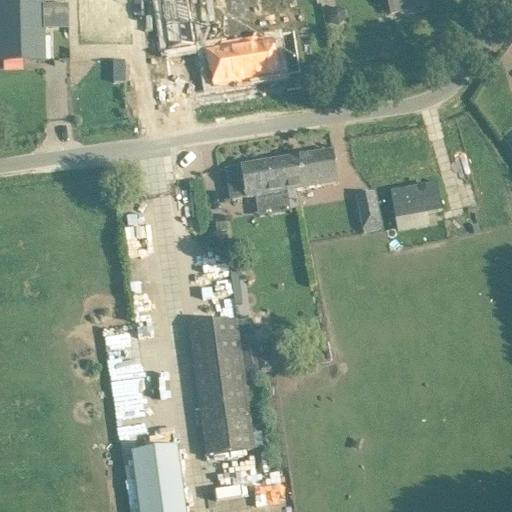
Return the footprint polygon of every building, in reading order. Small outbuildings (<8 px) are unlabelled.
[(0,0),(0,62),(45,61),(45,41),(43,0),(0,0)] [(187,0),(162,0),(163,0),(161,1),(169,52),(195,48),(187,0)] [(423,7),(421,0),(387,0),(390,15),(423,7)] [(228,49),(206,53),(211,88),(249,83),(249,81),(279,76),(274,42),(254,45),(253,40),(227,44),(228,49)] [(180,73),(165,74),(166,88),(181,87),(180,73)] [(333,152),(228,170),(234,202),(255,198),(258,218),(291,213),(290,211),(299,209),(296,191),(339,184),(333,152)] [(355,196),(359,216),(379,212),(375,192),(355,196)] [(379,212),(359,216),(363,231),(382,227),(379,212)] [(195,376),(198,396),(207,458),(254,451),(237,322),(195,328),(201,376),(195,376)] [(144,511),(191,511),(183,447),(137,453),(144,511)]
